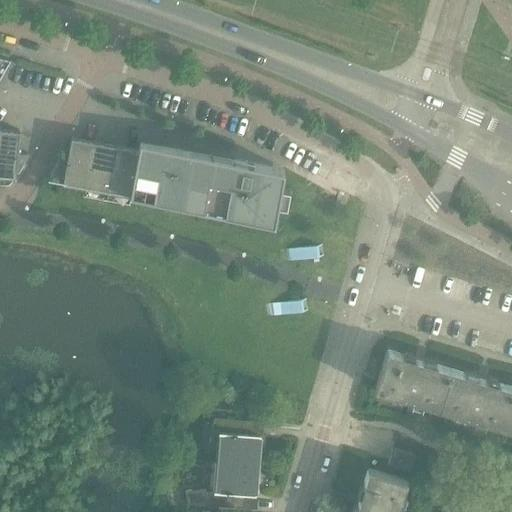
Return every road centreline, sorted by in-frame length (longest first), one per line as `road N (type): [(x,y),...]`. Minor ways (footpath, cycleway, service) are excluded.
road 1 (secondary): [(85,0),(212,40),(409,129)]
road 2 (residential): [(108,59),(224,95),(388,185)]
road 3 (secondary): [(419,96),(142,0)]
road 4 (residential): [(296,511),(363,282)]
road 5 (residential): [(108,59),(25,186),(14,199),(0,199)]
road 6 (residential): [(363,282),(511,328)]
road 7 (secondary): [(409,129),(511,192)]
